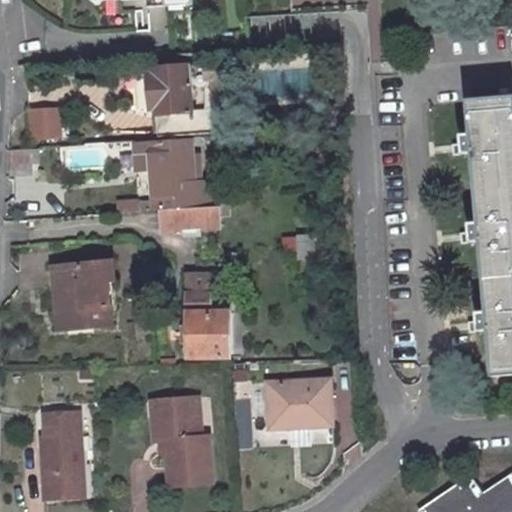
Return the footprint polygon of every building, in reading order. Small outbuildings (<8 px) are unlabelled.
[(155,0),(144,1),(144,10),(180,7),(179,0),(155,0)] [(227,62),(203,63),(203,77),(228,75),(227,62)] [(149,70),(155,136),(188,134),(209,133),(207,110),(186,112),(184,68),(149,70)] [(511,98),(475,102),(500,375),(511,374),(511,98)] [(34,140),(65,138),(64,108),(32,110),(34,140)] [(187,141),(130,146),(132,171),(147,170),(149,197),(152,197),(153,213),(156,213),(216,209),(214,181),(197,182),(190,182),(189,166),(195,166),(194,153),(189,154),(187,141)] [(24,150),(5,153),(6,177),(27,175),(24,150)] [(87,217),(139,214),(138,203),(126,203),(126,200),(86,202),(87,217)] [(197,231),(196,224),(217,223),(216,209),(156,213),(158,233),(180,232),(180,239),(198,237),(197,231)] [(287,260),(320,258),(319,237),(286,238),(287,260)] [(106,329),(107,285),(112,285),(112,267),(53,268),(53,312),(84,312),(84,329),(106,329)] [(207,278),(184,279),(184,296),(208,295),(207,278)] [(208,295),(184,296),(186,360),(229,359),(226,306),(208,306),(208,295)] [(84,312),(53,312),(53,330),(84,329),(84,312)] [(266,387),(268,432),(330,428),(328,383),(266,387)] [(77,412),(43,413),(44,447),(40,447),(42,498),(80,497),(77,412)] [(201,422),(192,423),(193,442),(202,441),(201,422)] [(192,423),(164,424),(165,443),(156,443),(157,464),(163,464),(164,479),(169,478),(170,509),(212,507),(211,461),(203,461),(202,441),(193,442),(192,423)] [(164,424),(155,424),(156,443),(165,443),(164,424)] [(488,511),(489,511),(476,495),(472,500),(481,511),(488,511)] [(481,511),(472,500),(457,511),(511,511),(511,496),(506,497),(489,511),(488,511),(481,511)]
